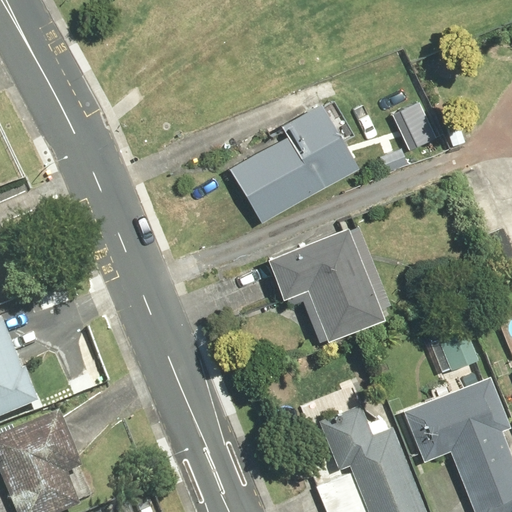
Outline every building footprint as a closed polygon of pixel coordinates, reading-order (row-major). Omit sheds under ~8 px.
[(288,128),(228,164),(260,217),(359,158),(320,94),(281,117),(288,128)] [(456,121),(436,129),(444,149),(464,141),(456,121)] [(495,225),(477,233),(484,249),(462,259),(473,283),(484,279),(482,274),(493,269),(496,275),(511,267),(511,216),(507,206),(491,214),(495,225)] [(382,311),(346,220),(263,252),(283,303),(302,295),(318,336),(382,311)] [(2,319),(0,319),(0,416),(37,403),(23,366),(21,367),(2,319)] [(454,321),(421,338),(437,371),(470,355),(454,321)] [(491,372),(402,405),(422,458),(449,448),(473,511),(496,511),(511,506),(511,452),(503,427),(511,424),(491,372)] [(359,400),(318,416),(338,466),(348,462),(351,468),(314,482),(326,511),(361,511),(368,509),(368,511),(428,511),(392,422),(372,430),(359,400)] [(59,408),(0,431),(0,475),(15,511),(54,511),(78,502),(66,472),(83,465),(59,408)] [(157,511),(148,490),(129,497),(135,511),(157,511)]
